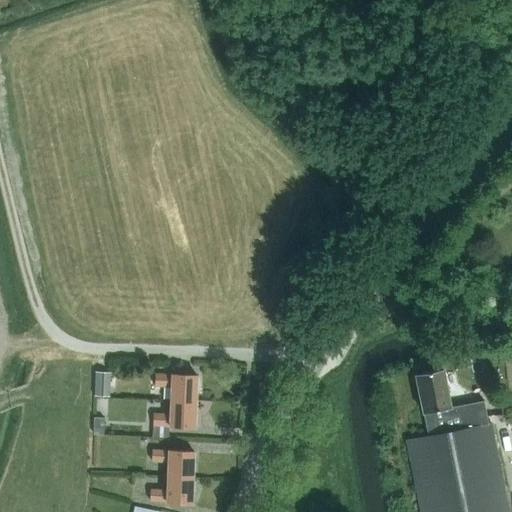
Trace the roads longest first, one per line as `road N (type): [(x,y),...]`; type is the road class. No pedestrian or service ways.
road 1 (tertiary): [(312,367),(381,258),(511,115)]
road 2 (residential): [(312,367),(277,356),(85,347),(59,338),(37,307)]
road 3 (tertiary): [(241,511),(312,367)]
